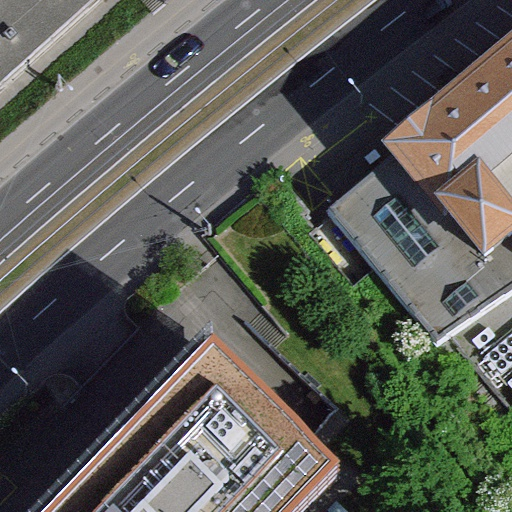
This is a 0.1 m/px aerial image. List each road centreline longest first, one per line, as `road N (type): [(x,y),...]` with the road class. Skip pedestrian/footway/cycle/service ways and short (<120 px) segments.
road 1 (primary): [(0,355),(209,173),(426,0)]
road 2 (primary): [(271,0),(0,226)]
